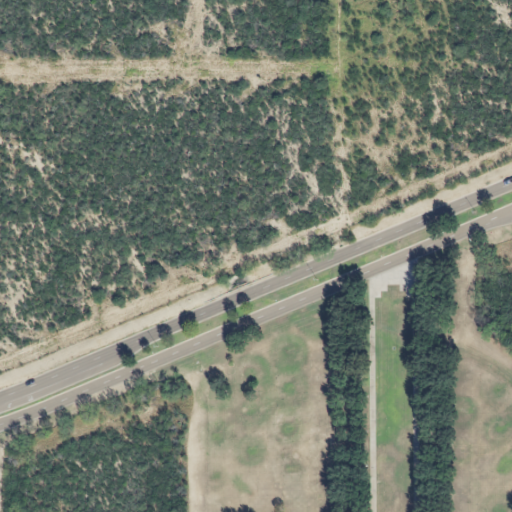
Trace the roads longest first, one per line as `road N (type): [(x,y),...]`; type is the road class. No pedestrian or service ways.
road 1 (tertiary): [(511,181),(0,397)]
road 2 (tertiary): [(0,423),(511,210)]
